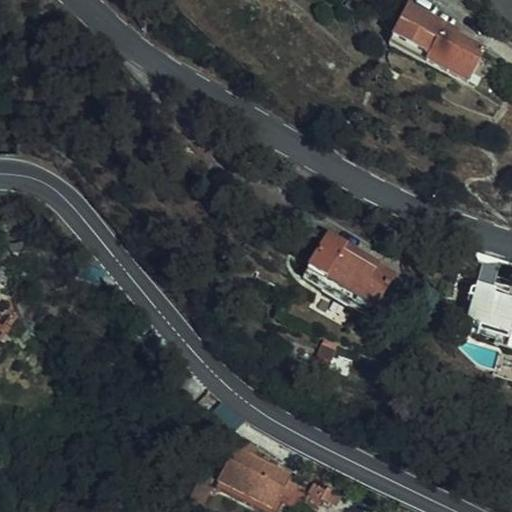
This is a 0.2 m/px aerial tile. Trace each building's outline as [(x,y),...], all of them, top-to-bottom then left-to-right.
[(388,0),(373,30),(415,51),(416,48),(455,67),(468,40),(444,29),(432,23),(434,19),(434,18),(397,0),(388,0)] [(416,48),(415,51),(411,57),(450,77),(455,67),(416,48)] [(264,158),(246,181),(257,189),(267,196),(285,173),(264,158)] [(300,237),(272,279),(316,308),(342,263),(300,237)] [(342,263),(316,308),(337,321),(366,278),(342,263)] [(500,283),(488,276),(486,284),(469,279),(453,275),(442,314),(476,324),(477,320),(488,323),(490,317),(506,321),(511,322),(511,289),(509,288),(500,283)] [(511,282),(491,277),(488,276),(500,283),(509,288),(511,289),(511,282)] [(243,497),(249,484),(261,460),(207,433),(189,470),(243,497)] [(261,460),(249,484),(267,493),(279,469),(261,460)]
